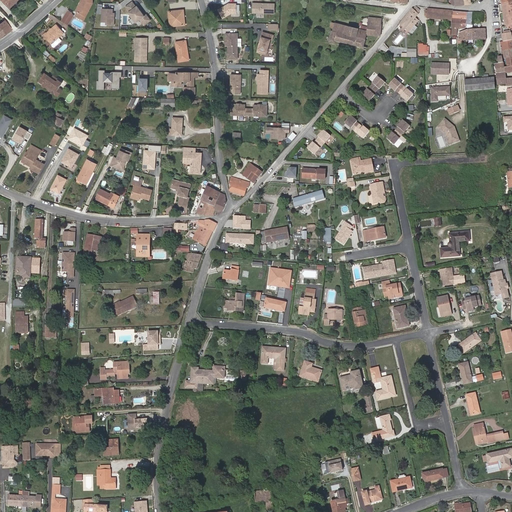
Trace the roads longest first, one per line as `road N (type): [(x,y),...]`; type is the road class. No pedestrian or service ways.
road 1 (residential): [(228,213),(98,219),(0,187)]
road 2 (residential): [(228,213),(212,43),(200,0)]
road 3 (residential): [(396,339),(340,345),(289,330),(189,321)]
road 4 (residential): [(189,321),(158,452),(159,511)]
road 5 (residential): [(409,243),(398,162),(483,158)]
road 6 (residential): [(228,213),(339,91)]
road 7 (residential): [(396,339),(416,427),(447,420)]
